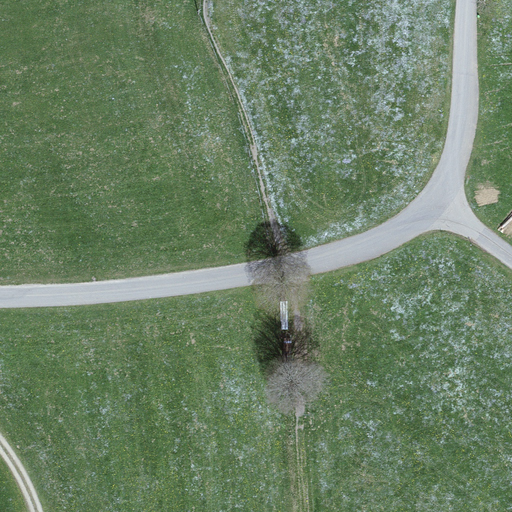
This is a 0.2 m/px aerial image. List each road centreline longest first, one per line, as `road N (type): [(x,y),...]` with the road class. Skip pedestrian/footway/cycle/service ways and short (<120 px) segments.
road 1 (unclassified): [(438,196),(391,234),(311,262),(150,288),(0,296)]
road 2 (unclassified): [(467,0),(462,123),(438,196)]
